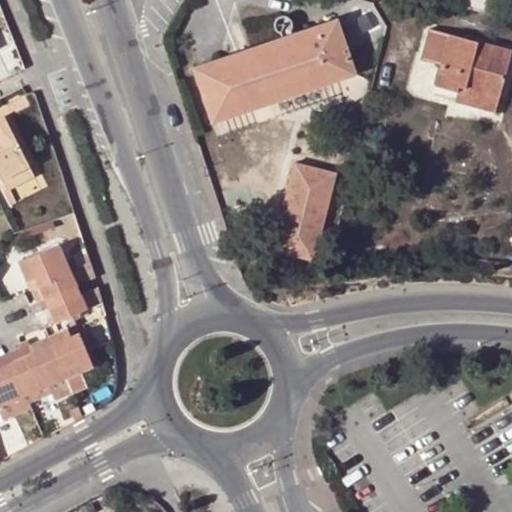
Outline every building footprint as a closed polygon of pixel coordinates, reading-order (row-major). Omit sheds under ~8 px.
[(293,24),(293,22),(293,19),(293,18),(291,15),(289,13),(287,12),(284,11),(281,12),(279,13),(277,15),(275,17),(275,20),(275,23),(276,25),(276,26),(278,28),(281,30),(284,30),(286,30),(289,29),(291,27),(293,24)] [(337,15),(196,62),(214,116),(354,69),(337,15)] [(510,52),(429,27),(421,58),(443,64),(438,86),(457,92),(459,85),(497,95),(510,52)] [(16,57),(8,61),(12,73),(20,69),(16,57)] [(12,73),(8,61),(0,64),(0,72),(2,77),(12,73)] [(497,95),(459,85),(457,92),(455,101),(492,111),(497,95)] [(0,188),(5,186),(2,181),(28,168),(4,122),(0,124),(0,188)] [(314,258),(334,169),(292,159),(271,248),(314,258)] [(28,168),(2,181),(5,186),(10,196),(36,182),(28,168)] [(19,266),(31,293),(39,291),(45,303),(76,290),(59,248),(19,266)] [(76,290),(45,303),(49,313),(80,299),(76,290)] [(39,291),(31,293),(36,307),(45,303),(39,291)] [(83,315),(86,313),(80,299),(49,313),(54,326),(63,323),(66,322),(69,320),(72,319),(76,318),(79,316),(83,315)] [(65,328),(63,323),(54,326),(58,336),(67,333),(65,328)] [(67,333),(58,336),(49,340),(66,380),(78,375),(93,369),(80,338),(71,342),(67,333)] [(23,391),(26,397),(66,380),(49,340),(30,348),(34,356),(28,359),(23,391)] [(9,357),(12,365),(28,359),(34,356),(30,348),(9,357)] [(0,360),(0,370),(12,365),(9,357),(0,360)] [(28,359),(12,365),(23,391),(28,359)] [(0,370),(0,408),(22,399),(23,391),(12,365),(0,370)] [(71,393),(83,388),(78,375),(66,380),(71,393)] [(66,380),(26,397),(28,403),(52,393),(55,400),(71,393),(66,380)] [(22,399),(19,414),(30,408),(28,403),(26,397),(22,399)] [(22,399),(0,408),(7,420),(19,414),(22,399)]
